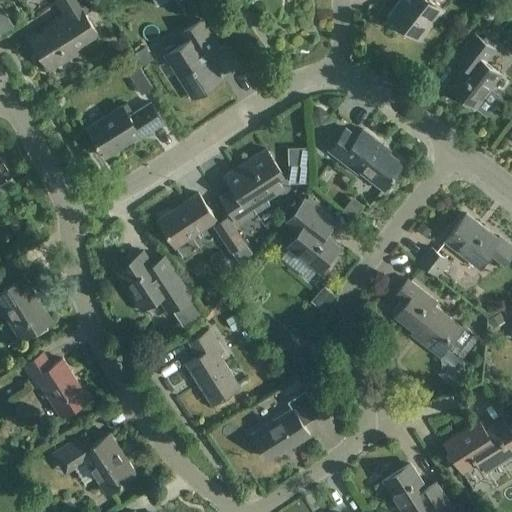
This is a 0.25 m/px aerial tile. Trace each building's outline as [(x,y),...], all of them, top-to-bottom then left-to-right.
[(89,9),(83,0),(57,0),(56,1),(64,14),(50,23),(51,25),(29,39),(49,70),(67,58),(65,54),(97,34),(83,13),(89,9)] [(399,0),(387,16),(418,40),(443,9),(432,0),(399,0)] [(179,32),(188,45),(165,60),(187,95),(218,75),(206,57),(218,50),(199,20),(179,32)] [(488,88),(499,74),(484,63),(495,49),(474,33),(454,59),(465,68),(450,88),(486,115),(500,97),(488,88)] [(144,76),(134,83),(141,95),(142,94),(149,90),(152,88),(144,76)] [(129,116),(122,105),(85,128),(103,156),(148,128),(149,130),(163,122),(150,102),(129,116)] [(357,137),(346,128),(328,150),(357,173),(359,170),(383,189),(402,165),(382,148),(384,146),(363,129),(357,137)] [(232,188),(219,196),(237,223),(268,203),(266,201),(283,190),(274,176),(281,172),(265,147),(224,175),(232,188)] [(156,219),(174,246),(215,219),(197,192),(156,219)] [(285,222),(297,232),(287,245),(318,270),(339,245),(325,234),(334,222),(304,198),(285,222)] [(477,266),(488,252),(502,263),(511,251),(511,247),(499,237),(497,239),(465,214),(444,240),(477,266)] [(213,225),(230,251),(243,242),(226,216),(213,225)] [(419,262),(436,275),(448,260),(431,247),(419,262)] [(167,312),(171,309),(183,327),(203,314),(163,254),(151,263),(143,251),(114,270),(140,308),(157,297),(167,312)] [(0,305),(21,338),(49,320),(22,277),(6,287),(0,277),(0,305)] [(407,279),(394,295),(405,303),(394,316),(420,336),(418,339),(438,355),(461,327),(433,304),(435,301),(407,279)] [(240,311),(225,320),(232,331),(247,322),(240,311)] [(498,311),(487,319),(491,327),(503,320),(498,311)] [(209,330),(189,342),(198,356),(186,364),(211,404),(238,386),(213,346),(218,343),(209,330)] [(42,352),(21,365),(30,379),(34,376),(60,416),(88,398),(62,358),(50,365),(42,352)] [(461,412),(483,404),(478,391),(456,399),(461,412)] [(292,410),(252,434),(267,459),(288,445),(289,447),(309,435),(302,425),(319,415),(304,392),(287,402),(292,410)] [(443,443),(461,472),(477,462),(483,472),(511,452),(511,433),(503,419),(485,431),(478,420),(443,443)] [(64,472),(74,466),(84,483),(95,476),(106,492),(135,473),(108,432),(87,446),(80,434),(51,453),(64,472)] [(410,465),(384,482),(403,511),(409,511),(421,505),(424,511),(444,511),(452,507),(435,482),(425,488),(410,465)]
